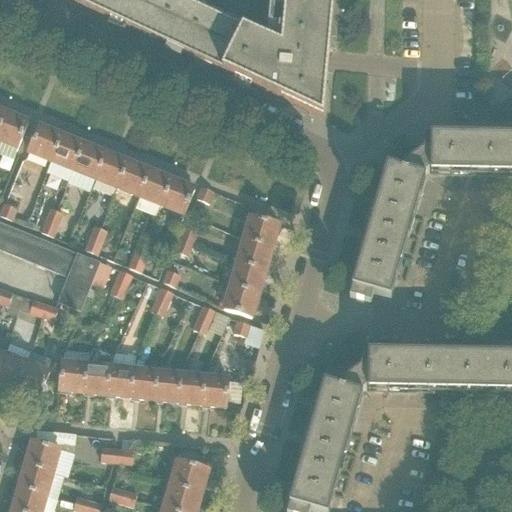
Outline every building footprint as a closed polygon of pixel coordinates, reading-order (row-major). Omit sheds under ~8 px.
[(62,0),(309,115),(329,55),(333,0),(62,0)] [(0,128),(0,156),(13,161),(18,150),(19,145),(20,143),(28,124),(5,115),(0,128)] [(28,157),(50,166),(62,138),(39,129),(28,157)] [(69,183),(73,175),(84,147),(62,138),(50,166),(47,174),(69,183)] [(349,300),(370,306),(373,296),(390,301),(426,179),(424,178),(431,173),(431,175),(511,176),(511,139),(431,138),(431,151),(426,151),(425,150),(424,151),(423,153),(406,166),(403,165),(403,167),(404,167),(403,172),(387,168),(349,300)] [(73,175),(95,184),(106,156),(84,147),(73,175)] [(95,184),(117,193),(128,164),(106,156),(95,184)] [(117,193),(139,201),(150,173),(128,164),(117,193)] [(139,201),(161,210),(172,182),(150,173),(139,201)] [(172,182),(161,210),(184,219),(195,191),(172,182)] [(214,194),(202,189),(197,201),(209,206),(214,194)] [(4,207),(0,217),(0,218),(4,220),(7,221),(9,222),(12,223),(17,212),(4,207)] [(51,211),(46,223),(58,228),(63,217),(57,214),(52,212),(51,212),(51,211)] [(243,239),(242,241),(272,250),(279,226),(251,218),(245,240),(243,239)] [(46,223),(41,234),(48,237),(54,240),(58,228),(46,223)] [(0,253),(1,253),(11,229),(0,224),(0,253)] [(1,253),(12,258),(22,233),(11,229),(1,253)] [(95,230),(90,241),(102,246),(107,235),(101,232),(97,231),(95,230)] [(184,230),(179,240),(193,246),(198,236),(184,230)] [(12,258),(23,262),(33,238),(22,233),(12,258)] [(23,262),(34,267),(44,242),(33,238),(23,262)] [(193,246),(179,240),(174,254),(188,260),(193,246)] [(90,241),(85,253),(92,256),(98,258),(102,246),(90,241)] [(242,241),(235,264),(265,273),(272,250),(242,241)] [(34,267),(45,271),(55,247),(44,242),(34,267)] [(45,271),(56,276),(66,251),(55,247),(45,271)] [(138,247),(133,259),(145,264),(150,252),(144,250),(138,247)] [(66,251),(56,276),(68,280),(77,256),(66,251)] [(68,280),(63,293),(86,302),(100,265),(77,256),(68,280)] [(133,259),(128,270),(134,273),(140,276),(145,264),(133,259)] [(235,264),(229,287),(259,296),(265,273),(235,264)] [(162,284),(175,289),(180,278),(166,272),(162,284)] [(119,274),(114,285),(127,290),(131,279),(125,276),(119,274)] [(114,285),(109,296),(116,299),(122,302),(127,290),(114,285)] [(259,296),(229,287),(222,311),(252,319),(259,296)] [(160,291),(155,302),(168,308),(172,296),(166,294),(160,291)] [(1,293),(0,297),(0,305),(9,309),(13,297),(1,293)] [(86,302),(63,293),(58,305),(81,314),(86,302)] [(155,302),(151,314),(157,316),(163,319),(168,308),(155,302)] [(33,304),(29,315),(42,320),(46,308),(33,304)] [(46,308),(42,320),(53,324),(57,312),(55,311),(46,308)] [(203,309),(198,320),(211,326),(216,315),(217,314),(211,312),(203,308),(203,309)] [(198,320),(192,332),(200,335),(206,338),(211,326),(198,320)] [(233,336),(246,340),(250,327),(237,324),(233,336)] [(85,367),(83,395),(106,397),(109,370),(113,360),(93,352),(85,367)] [(367,392),(511,395),(511,357),(368,355),(368,368),(362,368),(362,367),(361,367),(361,370),(343,382),(340,381),(340,383),(341,383),(340,389),(325,385),(287,511),(329,511),(363,396),(361,395),(367,391),(367,392)] [(0,365),(0,386),(15,393),(25,367),(3,358),(0,365)] [(58,392),(83,395),(85,367),(61,364),(58,392)] [(25,367),(15,393),(38,402),(48,376),(25,367)] [(106,397),(130,400),(133,372),(109,370),(106,397)] [(130,400),(154,402),(157,375),(133,372),(130,400)] [(154,402),(178,405),(180,377),(157,375),(154,402)] [(178,405),(201,408),(204,380),(180,377),(178,405)] [(204,380),(201,408),(225,410),(228,382),(204,380)] [(132,466),(135,443),(121,442),(118,465),(132,466)] [(32,444),(25,467),(52,475),(59,451),(32,444)] [(100,463),(113,464),(114,451),(101,450),(100,463)] [(178,464),(171,488),(201,497),(208,472),(178,464)] [(25,467),(19,490),(46,497),(52,475),(25,467)] [(171,488),(163,511),(196,511),(201,497),(171,488)] [(110,497),(108,504),(120,507),(124,493),(112,489),(110,497)] [(19,490),(12,511),(41,511),(46,497),(19,490)] [(124,493),(120,507),(133,511),(135,504),(137,496),(124,493)] [(75,506),(73,511),(86,511),(89,503),(77,500),(75,506)] [(89,503),(86,511),(98,511),(100,507),(89,503)]
